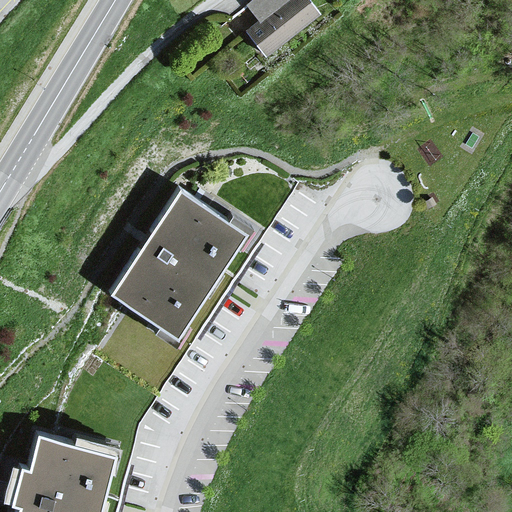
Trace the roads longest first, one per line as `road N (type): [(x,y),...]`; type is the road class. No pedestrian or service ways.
road 1 (residential): [(358,189),(279,294),(203,417),(166,511)]
road 2 (tertiary): [(116,0),(0,191)]
